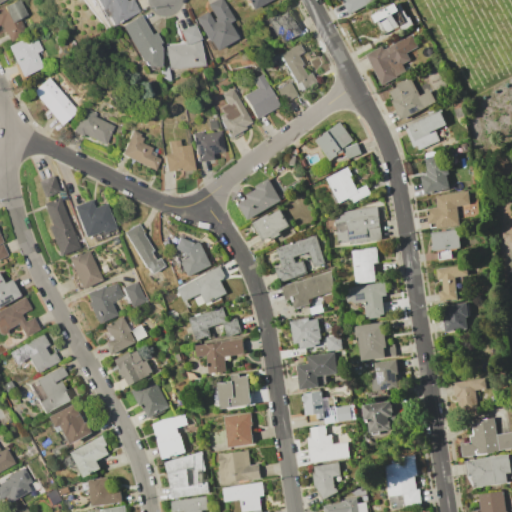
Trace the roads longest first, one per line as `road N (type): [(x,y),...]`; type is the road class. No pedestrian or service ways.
road 1 (residential): [(445,511),(393,169),(307,0)]
road 2 (residential): [(292,511),(261,308),(242,258),(200,200)]
road 3 (residential): [(200,200),(353,84)]
road 4 (residential): [(120,421),(45,287)]
road 5 (residential): [(45,287),(13,208),(7,154)]
